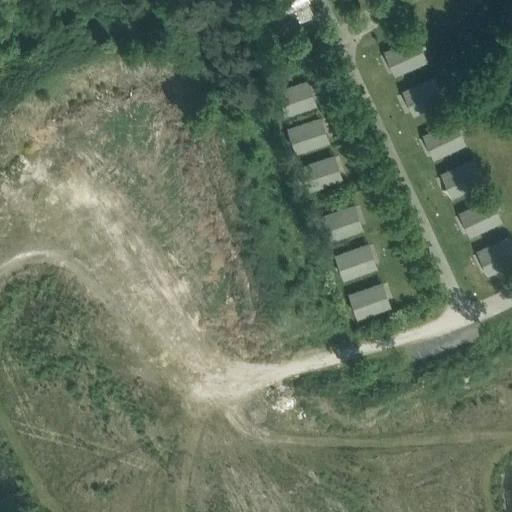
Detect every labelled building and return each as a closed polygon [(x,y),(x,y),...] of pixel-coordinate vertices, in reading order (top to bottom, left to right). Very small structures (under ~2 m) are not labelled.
[(279,0),(268,0),(266,1),(273,16),(281,13),(288,26),(314,14),(312,10),(307,1),(285,11),(279,0)] [(427,56),(419,37),(386,51),(395,70),(427,56)] [(444,94),(436,74),(403,88),(412,108),(444,94)] [(316,100),(310,79),(277,89),(284,110),(316,100)] [(328,138),(321,117),(289,128),(296,149),(328,138)] [(464,138),(455,118),(423,132),(432,152),(464,138)] [(342,174),(335,153),(302,164),(309,185),(342,174)] [(482,178),(474,159),(442,172),(450,192),(482,178)] [(502,216),(493,196),(461,210),(470,229),(502,216)] [(362,225),(355,204),(323,215),(330,236),(362,225)] [(511,259),(511,239),(511,237),(478,251),(487,270),(511,259)] [(375,266),(368,245),(335,256),(342,277),(375,266)] [(390,303),(383,282),(350,292),(357,314),(390,303)]
